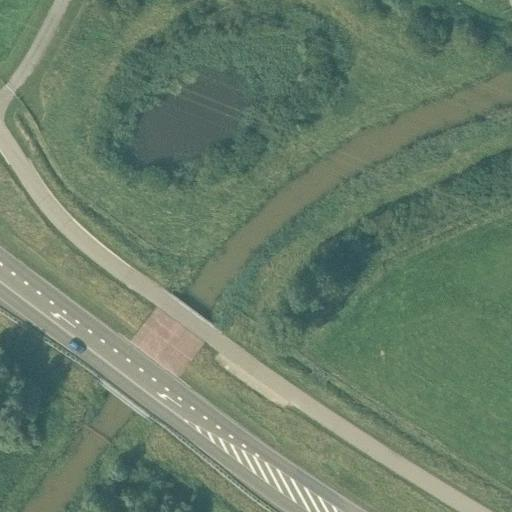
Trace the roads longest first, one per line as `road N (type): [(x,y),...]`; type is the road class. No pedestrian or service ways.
road 1 (unclassified): [(480,511),(83,246),(41,202),(0,135)]
road 2 (primary): [(319,511),(4,279)]
